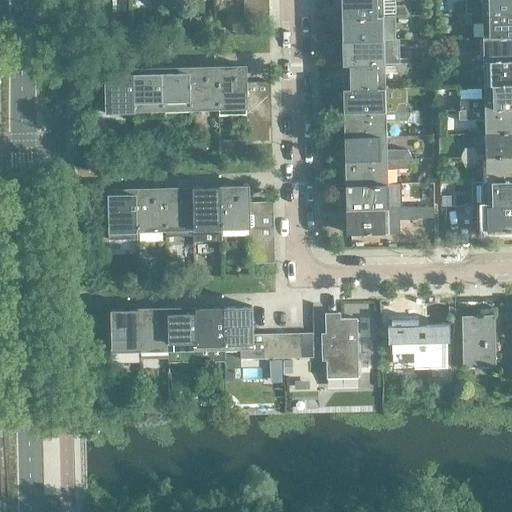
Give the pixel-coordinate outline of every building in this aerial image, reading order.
[(269,10),(268,0),(244,0),(245,11),(269,10)] [(383,14),(382,0),(341,0),(342,17),(407,15),(407,13),(404,5),(395,6),(392,13),(383,14)] [(511,12),(511,0),(483,0),(483,11),(474,11),(471,4),(462,4),(459,12),(459,14),(511,12)] [(269,23),(269,10),(245,11),(245,24),(269,23)] [(511,36),(511,12),(459,14),(459,16),(462,23),(471,23),(474,15),(483,15),(484,37),(511,36)] [(383,40),(383,18),(392,17),(396,25),(405,25),(408,17),(407,15),(342,17),(343,41),(383,40)] [(511,60),(511,36),(484,37),(484,59),(475,59),(472,52),(463,52),(460,60),(460,62),(511,60)] [(384,62),(383,40),(343,41),(344,65),(409,63),(409,61),(405,53),(396,54),(393,61),(384,62)] [(511,84),(511,60),(460,62),(460,64),(463,71),(472,71),(475,63),(485,63),(485,85),(511,84)] [(385,88),(384,66),(394,65),(397,73),(406,73),(409,65),(409,63),(344,65),(344,89),(385,88)] [(247,104),(247,95),(246,82),(246,66),(233,66),(233,71),(217,72),(218,105),(247,104)] [(190,106),(190,72),(189,72),(189,67),(177,68),(177,72),(162,73),(162,106),(162,110),(190,109),(190,106)] [(218,105),(217,72),(217,67),(205,67),(205,72),(190,72),(190,106),(218,105)] [(162,106),(162,73),(161,73),(161,68),(149,68),(149,73),(134,73),(134,107),(162,106)] [(134,107),(134,73),(133,73),(133,69),(121,69),(121,74),(93,74),(93,85),(105,85),(105,87),(101,87),(102,101),(106,101),(106,108),(134,107)] [(271,94),(270,83),(270,81),(246,82),(247,95),(271,94)] [(511,108),(511,84),(485,85),(486,107),(476,107),(473,100),(464,100),(461,108),(461,110),(511,108)] [(385,110),(385,88),(344,89),(345,113),(410,111),(410,109),(406,101),(398,102),(395,109),(385,110)] [(271,106),(271,94),(247,95),(247,104),(247,107),(271,106)] [(271,118),(271,106),(247,107),(247,119),(271,118)] [(511,132),(511,108),(461,110),(461,112),(464,119),(486,119),(486,133),(511,132)] [(386,136),(385,121),(407,121),(410,113),(410,111),(345,113),(345,137),(386,136)] [(272,130),(271,118),(247,119),(248,131),(272,130)] [(272,143),(272,130),(248,131),(248,143),(272,143)] [(511,156),(511,132),(486,133),(487,155),(477,155),(474,148),(465,148),(462,156),(462,158),(511,156)] [(386,157),(386,136),(345,137),(346,161),(411,159),(411,157),(408,149),(399,150),(396,157),(386,157)] [(511,180),(511,156),(462,158),(462,160),(465,167),(474,167),(477,159),(487,159),(487,181),(511,180)] [(387,183),(386,162),(396,161),(399,169),(408,169),(411,161),(411,159),(346,161),(347,184),(387,183)] [(511,204),(511,180),(487,181),(488,203),(478,203),(475,196),(466,196),(463,204),(463,206),(511,204)] [(388,205),(387,183),(347,184),(347,208),(412,207),(412,205),(409,197),(400,198),(397,205),(388,205)] [(250,215),(249,202),(249,186),(236,186),(236,191),(220,191),(221,225),(250,224),(250,215)] [(193,225),(192,192),(192,187),(180,187),(180,192),(173,193),(173,188),(164,188),(165,226),(166,235),(193,235),(193,225)] [(221,225),(220,191),(220,187),(208,187),(208,192),(192,192),(193,225),(221,225)] [(165,226),(164,188),(152,188),(152,193),(145,193),(145,188),(136,189),(137,227),(165,226)] [(137,227),(136,189),(124,189),(124,194),(108,194),(108,207),(104,207),(105,221),(108,221),(109,227),(137,227)] [(274,214),(273,203),(273,201),(249,202),(250,215),(274,214)] [(511,229),(511,204),(463,206),(463,208),(467,215),(475,215),(478,207),(488,207),(488,230),(511,229)] [(388,232),(388,209),(397,209),(400,217),(409,217),(412,209),(412,207),(347,208),(348,233),(388,232)] [(274,226),(274,214),(250,215),(250,224),(250,227),(274,226)] [(274,238),(274,226),(250,227),(250,239),(274,238)] [(275,250),(274,238),(250,239),(250,251),(275,250)] [(275,263),(275,250),(250,251),(251,263),(275,263)] [(496,367),(495,309),(494,309),(493,303),(481,303),(481,315),(462,315),(463,367),(496,367)] [(224,345),(223,306),(195,307),(196,345),(224,345)] [(253,344),(253,334),(252,306),(223,306),(224,345),(252,344),(253,344)] [(196,345),(195,307),(167,308),(168,346),(196,345)] [(140,347),(139,308),(111,309),(111,327),(107,327),(108,341),(111,341),(112,351),(140,351),(140,347)] [(168,346),(167,308),(139,308),(140,347),(168,346)] [(431,352),(430,316),(404,317),(404,311),(390,311),(391,365),(394,365),(394,369),(427,368),(427,377),(428,377),(428,376),(442,376),(442,368),(444,368),(444,355),(441,355),(441,352),(431,352)] [(358,369),(357,318),(341,318),(340,312),(325,313),(326,337),(321,337),(322,356),(326,356),(326,370),(358,369)] [(314,357),(313,332),(301,333),(301,357),(314,357)] [(265,358),(265,333),(253,334),(253,344),(252,344),(253,359),(265,358)] [(277,358),(277,333),(265,333),(265,358),(277,358)] [(289,358),(289,333),(277,333),(277,358),(289,358)] [(301,357),(301,333),(289,333),(289,358),(301,357)]
